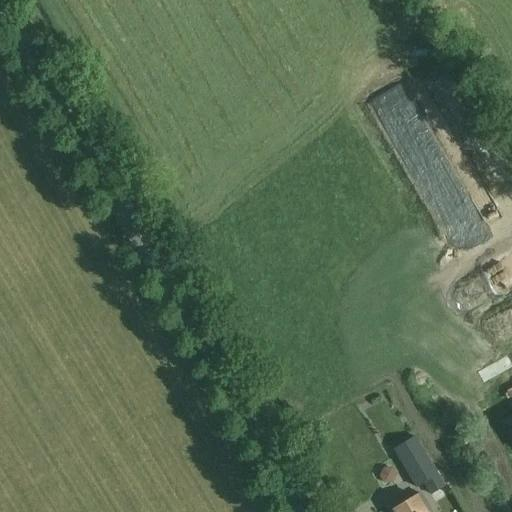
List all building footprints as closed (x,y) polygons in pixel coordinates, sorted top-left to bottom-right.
[(450,76),(430,80),(435,107),(455,103),(450,76)] [(461,252),(499,224),(474,190),(435,217),(461,252)] [(438,316),(511,272),(511,269),(504,256),(429,300),(438,316)] [(485,353),(511,337),(511,308),(491,321),(488,316),(456,334),(467,354),(481,347),(485,353)] [(393,450),(416,489),(424,485),(431,496),(446,486),(416,437),(393,450)] [(395,511),(431,511),(420,494),(394,510),(395,511)]
